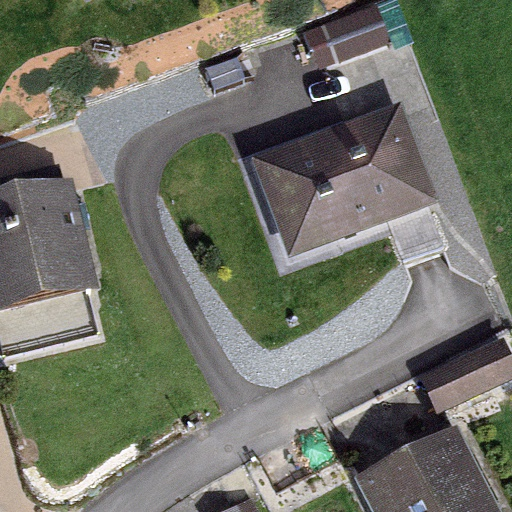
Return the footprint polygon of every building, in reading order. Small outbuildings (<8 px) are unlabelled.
[(373,8),(307,34),(321,70),(387,44),(373,8)] [(401,102),(254,155),(291,259),(439,207),(401,102)] [(67,178),(0,195),(0,310),(95,287),(67,178)] [(511,356),(503,336),(419,374),(436,413),(511,378),(511,356)] [(494,511),(452,430),(359,477),(376,511),(494,511)] [(255,511),(248,497),(220,511),(255,511)]
